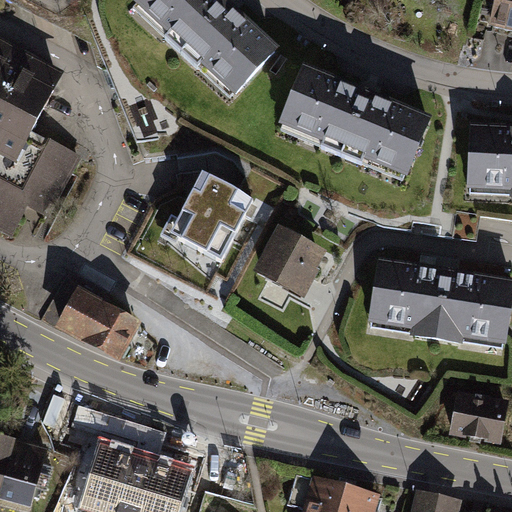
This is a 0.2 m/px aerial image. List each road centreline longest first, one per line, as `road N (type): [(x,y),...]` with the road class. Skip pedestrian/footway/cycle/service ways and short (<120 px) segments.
road 1 (tertiary): [(0,326),(140,391),(410,463)]
road 2 (residential): [(511,90),(388,62),(320,29),(286,0)]
